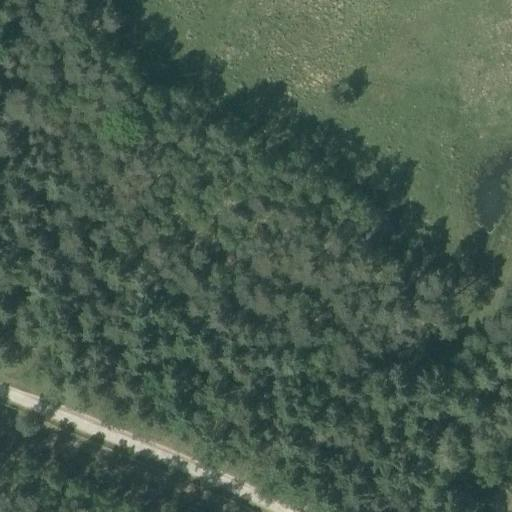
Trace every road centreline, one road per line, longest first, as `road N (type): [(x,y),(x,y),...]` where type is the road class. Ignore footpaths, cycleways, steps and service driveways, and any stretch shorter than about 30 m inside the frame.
road 1 (track): [(284,511),(0,392)]
road 2 (track): [(420,511),(461,352)]
